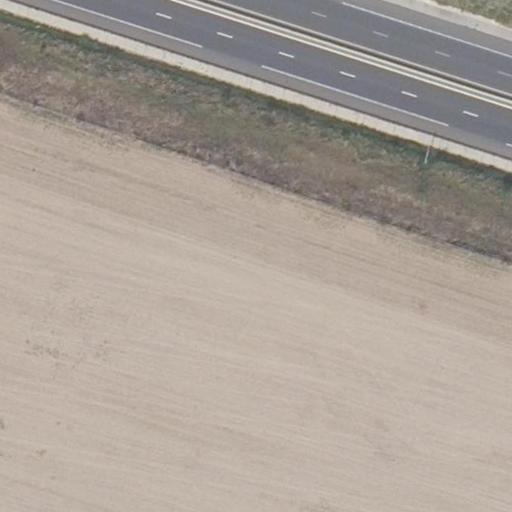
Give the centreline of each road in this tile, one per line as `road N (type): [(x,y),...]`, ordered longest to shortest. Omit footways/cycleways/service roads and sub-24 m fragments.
road 1 (motorway): [(115,0),(511,126)]
road 2 (motorway): [(511,74),(276,0)]
